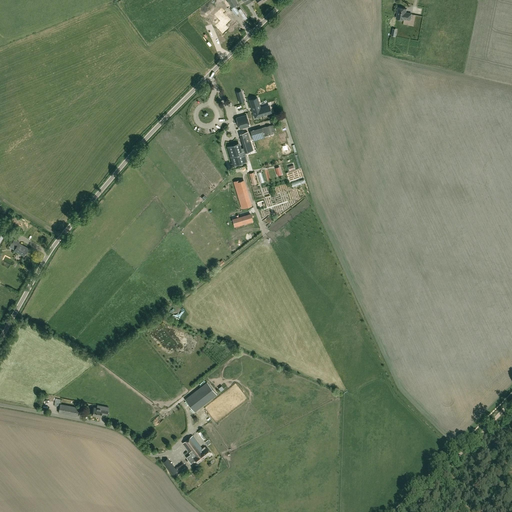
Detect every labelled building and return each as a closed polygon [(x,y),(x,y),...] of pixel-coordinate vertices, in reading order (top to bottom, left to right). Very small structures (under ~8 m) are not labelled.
[(215,26),(223,34),(229,28),(226,25),(231,20),(227,14),(226,15),(223,12),(225,11),(222,7),(219,9),(218,8),(211,14),(213,16),(211,18),(217,24),(215,26)] [(411,20),(412,13),(406,12),(407,8),(398,7),(396,18),(405,20),(405,19),(411,20)] [(392,31),(391,41),(404,43),(406,33),(392,31)] [(255,99),(250,100),(252,107),(252,110),(255,118),(269,113),(267,106),(260,108),(260,105),(259,102),(256,103),(255,99)] [(250,126),(246,115),(236,118),(239,129),(250,126)] [(270,125),(266,127),(265,126),(262,127),(262,130),(259,131),(259,134),(256,135),(254,130),(250,131),(253,140),(265,137),(264,136),(268,135),(268,134),(272,132),(270,125)] [(245,152),(253,150),(248,132),(240,134),(244,147),(245,152)] [(245,152),(244,147),(239,149),(237,144),(229,146),(234,165),(243,162),(241,155),(246,154),(245,152)] [(239,181),(239,180),(233,181),(241,208),(252,205),(244,179),(239,181)] [(19,242),(14,239),(10,247),(14,250),(24,256),(29,248),(19,243),(19,242)] [(207,382),(188,397),(197,409),(217,394),(207,382)] [(79,407),(60,404),(58,413),(77,416),(79,407)] [(107,415),(108,407),(98,405),(97,408),(94,407),(93,415),(101,416),(101,413),(107,415)] [(197,410),(176,424),(183,433),(209,415),(205,409),(199,413),(197,410)] [(202,448),(192,435),(183,443),(191,454),(187,457),(191,463),(195,459),(197,462),(211,452),(207,447),(206,447),(205,446),(202,448)] [(172,474),(177,470),(167,458),(162,462),(172,474)]
